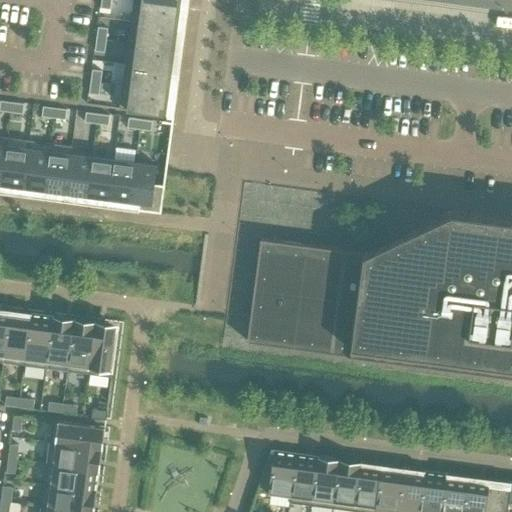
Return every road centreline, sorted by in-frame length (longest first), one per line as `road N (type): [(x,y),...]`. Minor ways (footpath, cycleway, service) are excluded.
road 1 (residential): [(0,286),(140,302),(112,511)]
road 2 (residential): [(511,462),(259,426),(248,435),(220,511)]
